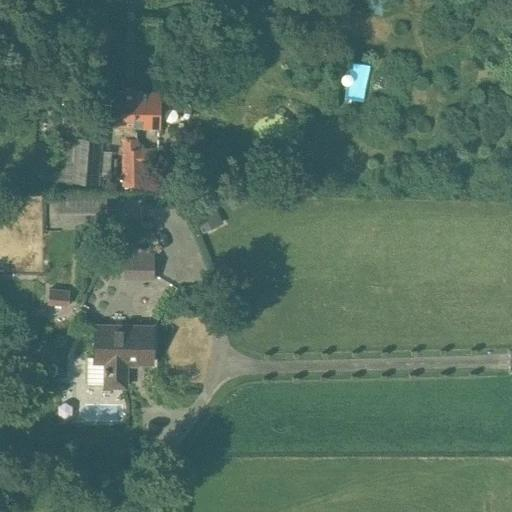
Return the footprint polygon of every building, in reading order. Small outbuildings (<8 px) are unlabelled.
[(124,87),(123,92),(113,91),(112,126),(125,126),(125,138),(122,138),(123,185),(144,185),(144,169),(150,168),(150,164),(153,164),(152,148),(137,149),(136,126),(158,127),(159,93),(133,92),(134,87),(124,87)] [(75,137),(74,142),(59,140),(58,167),(45,167),(44,179),(99,184),(99,175),(109,176),(111,152),(101,150),(102,140),(75,137)] [(57,221),(107,220),(107,194),(58,194),(57,221)] [(222,223),(216,210),(196,219),(203,233),(222,223)] [(125,280),(154,280),(155,254),(148,255),(148,252),(125,251),(125,280)] [(48,305),(66,306),(69,290),(49,289),(48,305)] [(152,327),(95,326),(94,361),(105,361),(105,385),(126,386),(127,362),(152,362),(152,327)]
